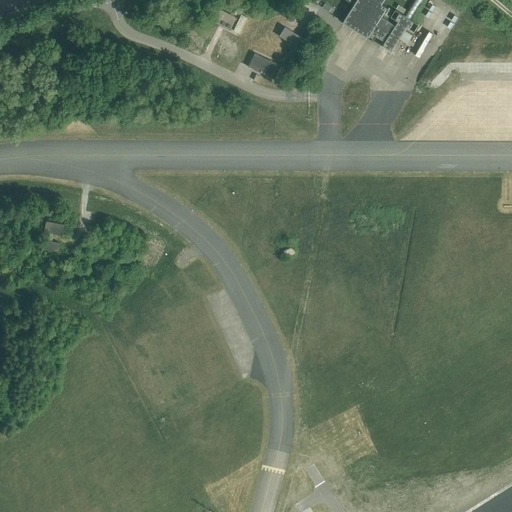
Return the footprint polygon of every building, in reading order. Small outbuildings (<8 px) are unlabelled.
[(392,52),(400,38),(408,43),(412,38),(413,35),(405,30),(407,27),(415,31),(419,24),(404,15),(396,9),(391,16),(398,21),(396,25),(381,16),(387,6),(381,3),(382,0),(383,0),(385,1),(385,0),(358,0),(345,22),(339,18),(341,15),(338,19),(373,41),(376,37),(375,37),(374,40),(368,37),(371,32),(385,42),(382,46),(392,52)] [(332,7),(326,3),(323,7),(329,12),(332,7)] [(406,9),(405,8),(399,4),(397,8),(404,13),(406,9)] [(213,21),(224,26),(230,29),(235,17),(227,13),(227,12),(225,11),(225,12),(219,9),(213,21)] [(239,33),(247,18),(241,15),(233,31),(239,33)] [(284,27),(279,36),(295,46),(301,37),(284,27)] [(279,64),(254,53),(248,66),(272,78),(279,64)] [(44,232),(50,233),(61,235),(63,225),(46,221),(44,232)] [(44,248),(58,251),(60,243),(46,240),(44,248)] [(283,251),(284,253),(286,257),(295,253),(292,247),(283,251)] [(188,341),(218,328),(210,309),(180,322),(173,325),(181,344),(188,341)] [(199,364),(206,361),(228,352),(220,333),(191,346),(190,345),(183,348),(192,368),(199,365),(199,364)] [(209,389),(209,388),(239,375),(231,357),(201,370),(201,369),(194,372),(202,392),(209,389)]
